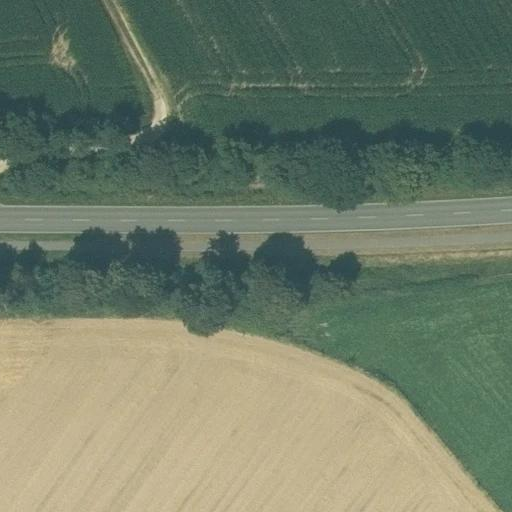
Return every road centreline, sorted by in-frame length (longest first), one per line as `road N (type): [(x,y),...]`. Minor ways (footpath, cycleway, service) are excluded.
road 1 (secondary): [(0,218),(511,209)]
road 2 (track): [(0,172),(128,146),(160,120),(161,100),(114,0)]
